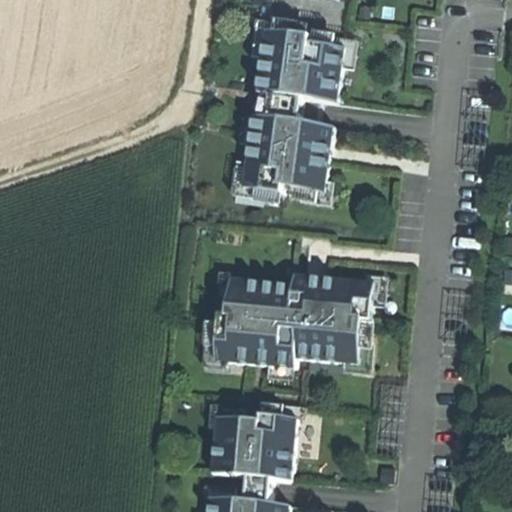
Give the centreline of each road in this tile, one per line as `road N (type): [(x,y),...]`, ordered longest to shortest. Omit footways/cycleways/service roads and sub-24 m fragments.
road 1 (residential): [(511,19),(459,17),(409,511)]
road 2 (track): [(0,180),(169,126),(191,107),(206,0)]
